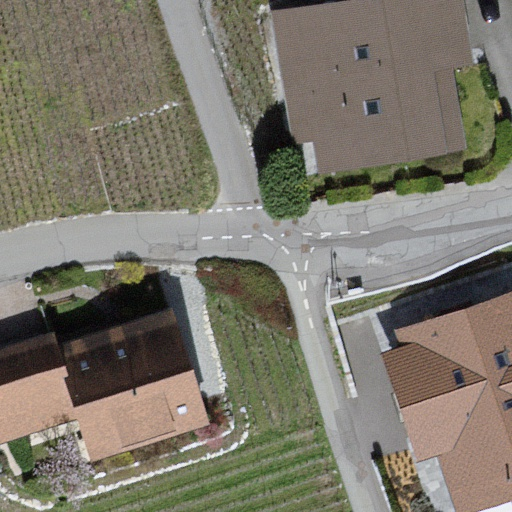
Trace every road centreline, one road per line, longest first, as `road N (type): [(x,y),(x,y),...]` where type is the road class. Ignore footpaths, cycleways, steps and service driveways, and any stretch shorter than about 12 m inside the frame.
road 1 (residential): [(0,256),(113,238),(299,240)]
road 2 (residential): [(299,240),(304,299),(370,511)]
road 3 (residential): [(299,240),(428,225),(511,200)]
